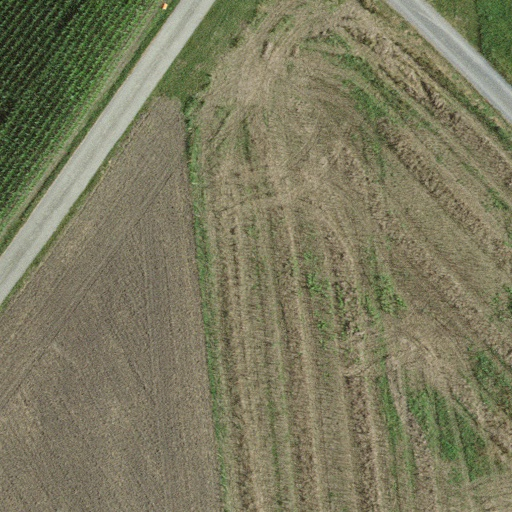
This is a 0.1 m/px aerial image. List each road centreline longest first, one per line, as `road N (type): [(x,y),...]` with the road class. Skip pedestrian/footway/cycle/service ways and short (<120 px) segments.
road 1 (track): [(0,283),(197,0)]
road 2 (track): [(511,111),(402,0)]
